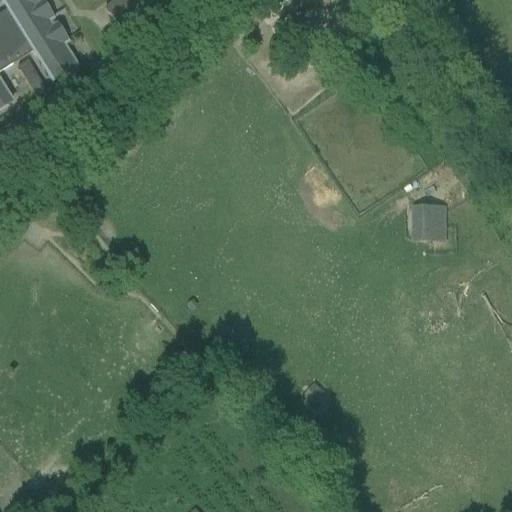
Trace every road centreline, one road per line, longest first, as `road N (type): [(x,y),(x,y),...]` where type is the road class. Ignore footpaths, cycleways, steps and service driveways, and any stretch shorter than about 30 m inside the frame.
road 1 (residential): [(229,0),(0,203)]
road 2 (track): [(385,0),(511,191)]
